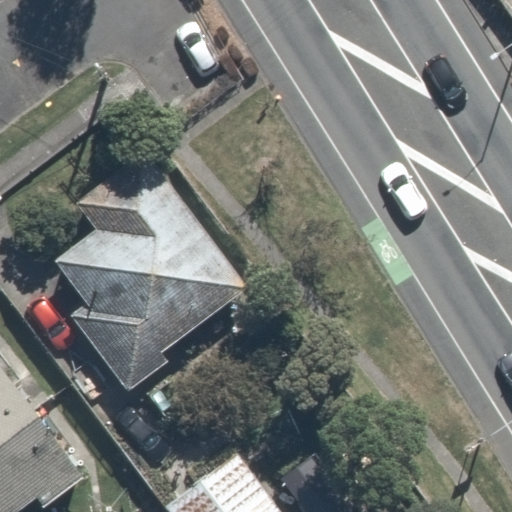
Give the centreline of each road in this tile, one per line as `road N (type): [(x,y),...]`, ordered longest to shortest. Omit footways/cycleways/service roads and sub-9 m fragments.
road 1 (secondary): [(511,380),(275,0)]
road 2 (secondary): [(408,0),(511,175)]
road 3 (residential): [(102,0),(0,72)]
